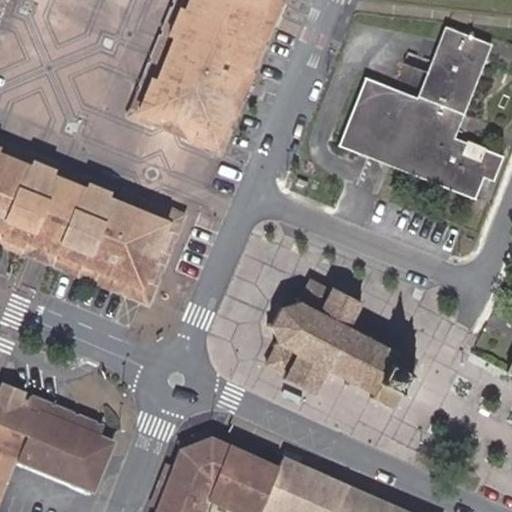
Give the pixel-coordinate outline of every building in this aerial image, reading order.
[(170,0),(125,115),(224,152),(282,0),(170,0)] [(452,137),(488,44),(444,27),(416,97),(366,77),(339,144),(473,196),(481,175),(492,179),(501,155),(452,137)] [(0,138),(0,244),(150,304),(187,214),(166,205),(122,187),(0,138)] [(272,303),(263,319),(270,345),(286,354),(276,377),(310,392),(319,370),(384,403),(408,352),(346,321),(356,298),(323,283),(311,306),(292,295),(272,303)] [(0,382),(0,405),(24,416),(26,409),(35,412),(37,408),(96,433),(99,423),(0,382)] [(0,497),(35,412),(26,409),(24,416),(0,405),(0,497)] [(261,511),(278,465),(211,438),(178,453),(155,511),(261,511)] [(424,511),(283,452),(261,511),(424,511)]
